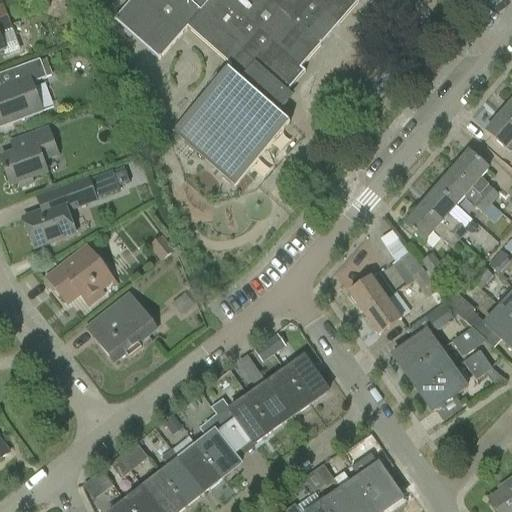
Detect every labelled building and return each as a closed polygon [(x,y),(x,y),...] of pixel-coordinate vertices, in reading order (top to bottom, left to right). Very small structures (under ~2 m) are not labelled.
[(132,0),(114,21),(158,60),(186,29),(229,67),(201,99),(264,154),(290,125),(269,106),(281,92),(285,95),(304,74),(304,75),(305,73),(304,72),(301,70),(320,47),(312,40),(324,26),(321,24),(326,18),(337,28),(358,4),(353,0),(132,0)] [(21,54),(12,27),(4,6),(0,7),(0,50),(1,50),(5,60),(21,54)] [(41,63),(40,61),(15,71),(20,83),(0,90),(0,128),(44,113),(33,84),(53,77),(46,61),(41,63)] [(369,84),(384,97),(398,80),(382,68),(369,84)] [(201,99),(172,133),(234,188),(264,154),(201,99)] [(511,103),(501,116),(511,125),(511,103)] [(511,125),(501,116),(486,134),(510,155),(511,152),(511,125)] [(35,186),(32,177),(48,171),(44,159),(59,153),(49,127),(30,134),(35,146),(2,158),(12,185),(16,183),(20,191),(35,186)] [(467,154),(451,173),(497,214),(498,213),(490,207),(499,197),(488,188),(489,187),(480,180),(487,172),(467,154)] [(451,173),(435,191),(455,209),(464,199),(491,222),(497,214),(451,173)] [(68,210),(97,199),(90,179),(60,190),(65,203),(25,218),(36,248),(77,232),(68,210)] [(435,191),(419,209),(459,243),(468,234),(448,217),(455,209),(435,191)] [(459,243),(419,209),(403,227),(424,245),(434,234),(453,251),(459,243)] [(406,288),(425,274),(411,253),(409,254),(399,240),(385,249),(396,264),(392,267),(406,288)] [(175,253),(165,241),(151,252),(161,264),(175,253)] [(89,305),(116,284),(88,248),(49,280),(68,304),(80,294),(89,305)] [(511,264),(511,262),(502,253),(489,267),(500,278),(511,264)] [(450,280),(434,256),(422,264),(437,287),(450,280)] [(480,291),(492,277),(481,267),(468,281),(480,291)] [(425,274),(406,288),(406,289),(415,283),(427,301),(438,293),(425,274)] [(364,317),(386,301),(371,280),(349,296),(364,317)] [(511,290),(511,289),(497,305),(501,308),(499,310),(511,321),(511,290)] [(116,323),(96,339),(114,363),(127,353),(129,357),(142,347),(139,343),(157,329),(130,295),(108,312),(116,323)] [(447,307),(464,323),(473,314),(475,312),(458,295),(447,307)] [(386,301),(364,317),(379,338),(401,323),(386,301)] [(424,319),(433,331),(435,334),(453,322),(442,306),(424,319)] [(511,321),(499,310),(485,325),(502,342),(501,343),(511,352),(511,321)] [(485,344),(470,331),(452,344),(463,359),(485,344)] [(415,342),(393,358),(406,377),(440,353),(427,335),(427,334),(415,342)] [(277,336),(265,345),(274,357),(286,349),(277,336)] [(274,357),(265,345),(254,353),(262,365),(274,357)] [(440,353),(406,377),(418,395),(453,371),(440,353)] [(506,382),(492,371),(481,354),(478,354),(463,365),(476,383),(486,376),(496,389),(506,382)] [(328,393),(304,359),(285,372),(309,406),(328,393)] [(418,395),(432,414),(466,390),(453,371),(418,395)] [(309,406),(285,372),(266,385),(290,419),(309,406)] [(256,392),(248,399),(272,432),(290,419),(266,385),(266,386),(259,376),(249,382),(256,392)] [(216,416),(216,417),(238,446),(248,439),(253,446),(272,432),(248,399),(229,412),(222,402),(211,410),(216,416)] [(200,450),(223,480),(240,467),(229,452),(238,446),(216,417),(199,429),(206,440),(197,447),(200,450)] [(0,458),(9,452),(0,439),(0,458)] [(181,444),(171,452),(204,495),(223,480),(200,450),(197,447),(188,453),(181,444)] [(137,446),(120,460),(131,474),(149,460),(137,446)] [(161,459),(169,469),(161,475),(187,508),(204,495),(171,452),(161,459)] [(379,466),(377,467),(369,455),(359,461),(367,474),(359,479),(381,511),(385,511),(402,501),(379,466)] [(131,474),(120,460),(110,467),(121,482),(131,474)] [(324,467),(315,473),(325,488),(326,490),(335,484),(324,467)] [(102,473),(83,488),(94,503),(113,488),(102,473)] [(161,475),(143,489),(160,511),(182,511),(187,508),(161,475)] [(381,511),(359,479),(351,485),(344,475),(334,482),(341,492),(354,511),(381,511)] [(511,511),(511,480),(505,485),(508,488),(489,501),(496,511),(511,511)] [(160,511),(143,489),(125,503),(131,511),(160,511)] [(326,511),(354,511),(341,492),(322,505),(326,511)] [(131,511),(125,503),(112,511),(131,511)]
